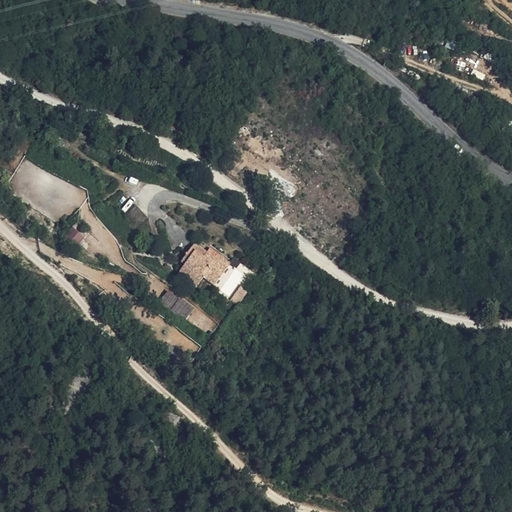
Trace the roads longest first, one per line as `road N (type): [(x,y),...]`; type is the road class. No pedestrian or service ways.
road 1 (track): [(511,324),(436,315),(349,284),(196,160),(0,74)]
road 2 (secondary): [(511,181),(469,155),(339,44),(299,29),(128,0)]
road 3 (track): [(0,225),(52,268),(151,382),(264,488),(320,511)]
